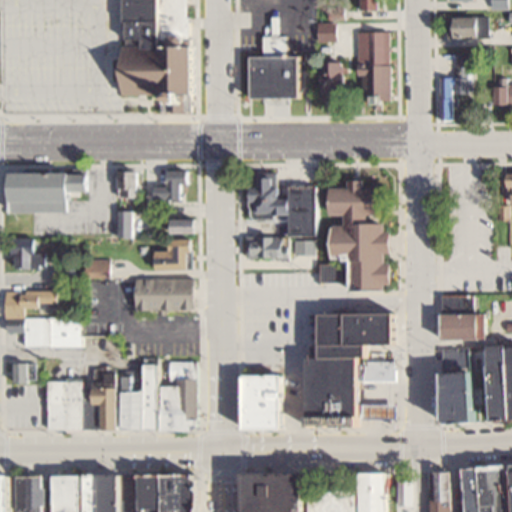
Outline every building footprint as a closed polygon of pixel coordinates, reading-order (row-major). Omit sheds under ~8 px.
[(190,0),(124,0),(125,93),(164,93),(164,111),(199,111),(199,44),(190,44),(190,0)] [(384,8),(383,0),(363,0),(364,8),(384,8)] [(511,0),(495,0),(495,8),(511,7),(511,0)] [(448,36),(489,36),(489,15),(448,15),(448,36)] [(319,21),(319,41),(339,41),(339,21),(319,21)] [(361,31),(363,102),(394,101),(393,30),(361,31)] [(511,103),(511,45),(511,46),(511,73),(496,72),(496,103),(511,103)] [(257,97),(305,97),(306,55),(257,55),(257,97)] [(441,76),(441,118),(461,118),(461,91),(473,91),(473,55),(456,55),(456,76),(441,76)] [(349,61),(325,61),(325,99),(349,99),(349,61)] [(193,169),(169,169),(169,185),(156,186),(156,200),(194,200),(193,169)] [(122,237),(138,237),(139,170),(123,170),(122,237)] [(95,191),(95,171),(16,171),(16,205),(78,205),(78,191),(95,191)] [(283,175),(264,175),(264,187),(254,187),(253,217),(282,217),(283,175)] [(358,288),(395,287),(395,250),(395,220),(389,220),(388,186),(367,187),(367,179),(351,179),(352,187),(335,187),(336,214),(349,214),(350,224),(341,224),(341,258),(357,257),(358,288)] [(320,185),(291,185),(291,233),(321,233),(320,185)] [(173,233),(201,233),(201,218),(173,218),(173,233)] [(317,256),(317,236),(250,236),(249,256),(317,256)] [(47,252),(41,252),(41,237),(16,237),(16,267),(47,267),(47,252)] [(195,268),(195,238),(173,238),(173,250),(159,250),(159,268),(195,268)] [(199,308),(199,277),(140,277),(140,308),(199,308)] [(84,344),(84,317),(29,317),(29,307),(62,307),(62,289),(8,289),(8,331),(28,331),(28,344),(84,344)] [(475,294),(444,294),(444,339),(489,339),(489,313),(475,313),(475,294)] [(306,426),(369,427),(369,418),(399,419),(400,403),(367,402),(368,363),(376,363),(376,345),(402,345),(403,313),(318,312),(318,358),(307,357),(306,426)] [(511,345),(476,346),(477,370),(469,371),(468,347),(442,348),(445,421),(511,418),(511,345)] [(50,429),(202,428),(202,360),(166,361),(166,357),(145,357),(145,372),(120,372),(120,367),(94,368),(94,391),(84,391),(84,379),(49,379),(50,429)] [(34,382),(34,362),(16,362),(16,382),(34,382)] [(252,429),(290,429),(290,374),(252,374),(252,429)] [(511,511),(511,464),(470,466),(471,511),(511,511)] [(365,511),(392,511),(393,472),(365,472),(365,511)] [(205,511),(205,473),(140,474),(140,473),(93,474),(93,511),(129,511),(145,511),(164,511),(169,511),(205,511)] [(359,511),(359,490),(312,489),(312,473),(252,473),(251,511),(359,511)] [(48,511),(49,475),(0,475),(0,511),(17,511),(18,511),(32,511),(31,511),(48,511)] [(88,511),(89,475),(61,475),(61,511),(88,511)]
